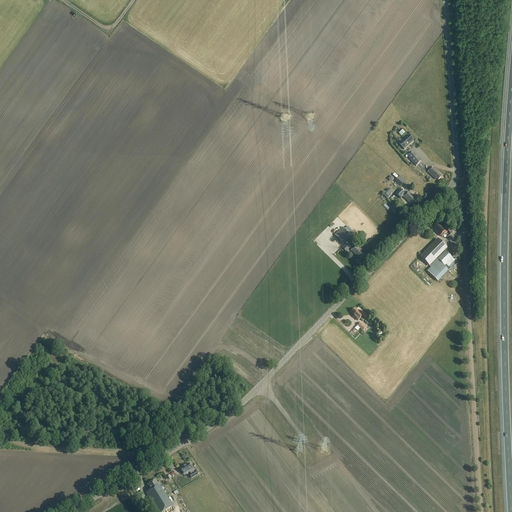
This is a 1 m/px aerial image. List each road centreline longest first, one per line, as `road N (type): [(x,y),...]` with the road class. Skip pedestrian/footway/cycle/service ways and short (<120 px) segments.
road 1 (tertiary): [(72,511),(241,404),(452,185)]
road 2 (motorway): [(511,90),(504,244),(511,511)]
road 3 (track): [(479,511),(460,234)]
road 4 (tertiary): [(452,185),(446,0)]
